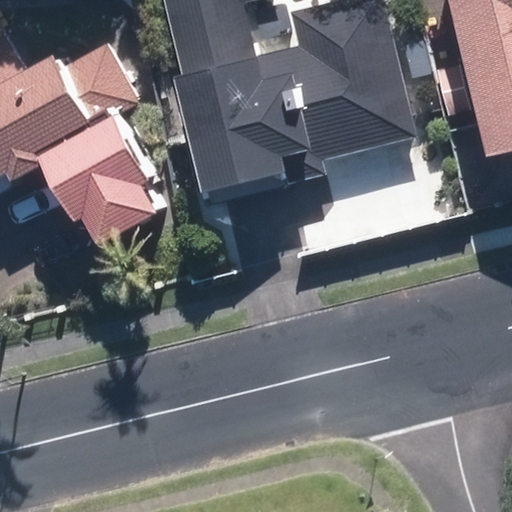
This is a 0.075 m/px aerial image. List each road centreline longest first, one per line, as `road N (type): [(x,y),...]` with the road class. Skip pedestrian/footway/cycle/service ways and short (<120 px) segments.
road 1 (residential): [(429,348),(0,453)]
road 2 (residential): [(429,348),(472,511)]
